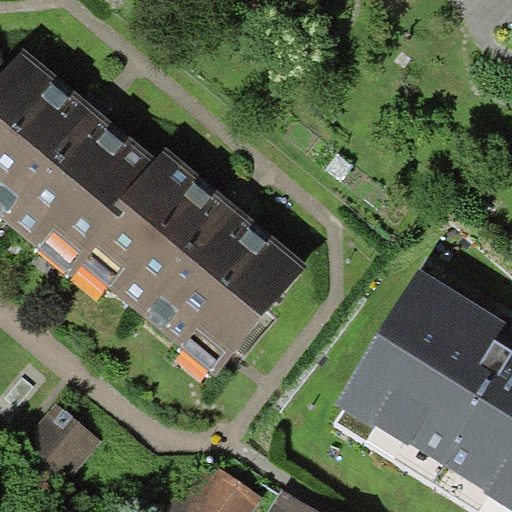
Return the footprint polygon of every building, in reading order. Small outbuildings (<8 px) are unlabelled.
[(337,0),(287,0),(313,25),(337,0)] [(109,220),(152,168),(96,120),(23,57),(0,83),(0,219),(72,281),(83,268),(117,226),(109,220)] [(117,226),(83,268),(217,381),(307,273),(239,217),(163,154),(152,168),(109,220),(117,226)] [(497,511),(511,511),(511,334),(413,272),(328,407),(497,511)] [(54,409),(15,460),(61,495),(100,445),(54,409)] [(248,511),(257,499),(203,463),(172,509),(176,511),(248,511)] [(309,511),(284,497),(274,511),(309,511)]
